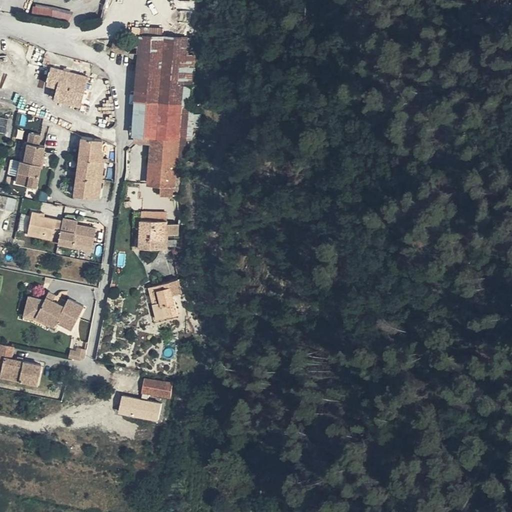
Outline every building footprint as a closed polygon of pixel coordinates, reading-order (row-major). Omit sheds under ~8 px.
[(33,4),(31,11),(69,21),(71,13),(33,4)] [(167,190),(177,190),(178,76),(187,76),(187,44),(178,44),(179,31),(170,31),(170,29),(155,25),(156,19),(130,12),(124,29),(109,26),(106,38),(107,38),(106,44),(118,46),(119,40),(124,41),(124,49),(135,49),(134,128),(152,130),(148,177),(156,178),(156,189),(167,190)] [(50,72),(53,61),(42,59),(40,70),(50,72)] [(56,92),(61,62),(53,61),(50,72),(46,90),(56,92)] [(92,70),(89,68),(61,62),(56,92),(57,92),(55,104),(81,109),(89,79),(90,80),(92,70)] [(41,138),(43,128),(30,125),(28,136),(26,135),(23,147),(38,151),(41,138)] [(104,159),(116,161),(117,147),(112,142),(104,139),(81,134),(78,155),(83,156),(79,193),(99,197),(104,159)] [(47,140),(41,138),(38,151),(23,147),(15,182),(36,187),(47,140)] [(74,193),(79,193),(83,156),(78,155),(74,193)] [(54,237),(68,240),(69,234),(89,239),(93,222),(73,217),(73,215),(59,212),(58,215),(35,210),(35,207),(28,205),(23,229),(47,234),(48,230),(55,232),(54,237)] [(164,218),(166,211),(144,209),(143,217),(164,218)] [(160,246),(164,218),(143,217),(142,235),(138,235),(138,245),(160,246)] [(69,234),(68,240),(88,244),(89,239),(69,234)] [(181,278),(158,288),(161,304),(157,305),(161,321),(181,317),(177,292),(183,291),(181,278)] [(25,290),(21,305),(36,309),(50,316),(52,317),(55,313),(69,323),(79,299),(65,290),(59,298),(41,291),(41,294),(25,290)] [(36,309),(21,305),(20,313),(33,316),(46,322),(50,316),(36,309)] [(0,350),(4,351),(0,370),(38,377),(41,360),(10,353),(13,341),(0,337),(0,350)] [(79,351),(80,348),(81,342),(74,340),(72,350),(79,351)] [(71,357),(81,359),(86,356),(87,349),(80,348),(79,351),(72,350),(71,357)] [(165,391),(168,376),(142,371),(139,387),(165,391)] [(121,395),(117,414),(158,422),(162,403),(121,395)]
